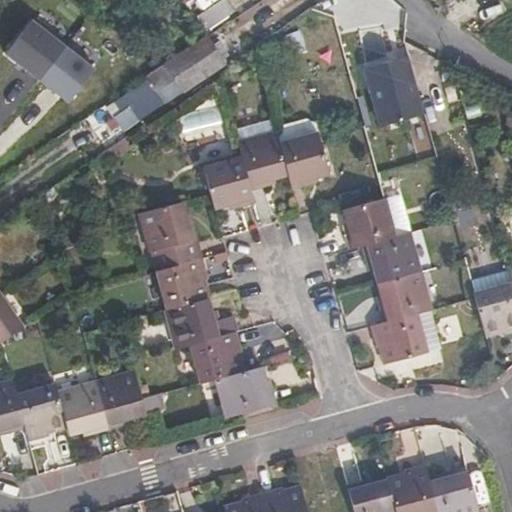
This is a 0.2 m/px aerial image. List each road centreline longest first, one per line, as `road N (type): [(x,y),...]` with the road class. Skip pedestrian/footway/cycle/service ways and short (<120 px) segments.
road 1 (residential): [(42,511),(349,422)]
road 2 (residential): [(349,422),(327,331),(309,295),(272,262)]
road 3 (residential): [(349,422),(432,401),(492,407)]
